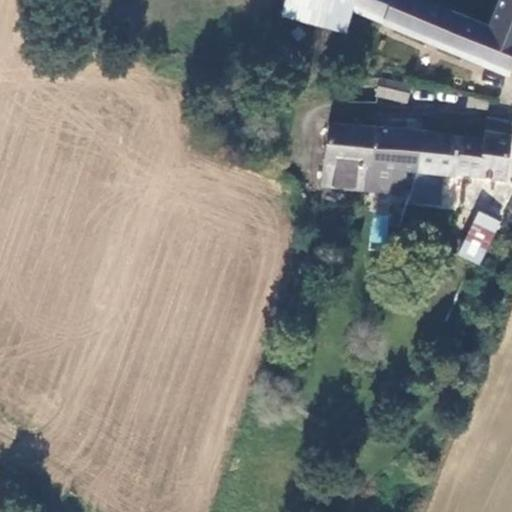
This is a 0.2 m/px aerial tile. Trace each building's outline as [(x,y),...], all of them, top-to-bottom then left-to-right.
[(350,0),(289,0),(286,16),(344,32),(350,6),(350,0)] [(511,0),(494,0),(484,23),(432,0),(350,0),(350,6),(506,71),(511,55),(511,0)] [(409,102),(413,79),(386,75),(382,97),(409,102)] [(482,139),(418,132),(415,169),(455,173),(455,169),(507,174),(511,123),(511,119),(484,116),(482,139)] [(319,182),(360,186),(362,160),(367,161),(371,128),(324,124),(319,182)] [(402,167),(415,169),(418,132),(371,128),(367,161),(362,160),(360,186),(400,190),(402,167)] [(476,207),(459,249),(482,258),(499,216),(476,207)] [(386,243),(387,215),(371,215),(371,242),(386,243)]
